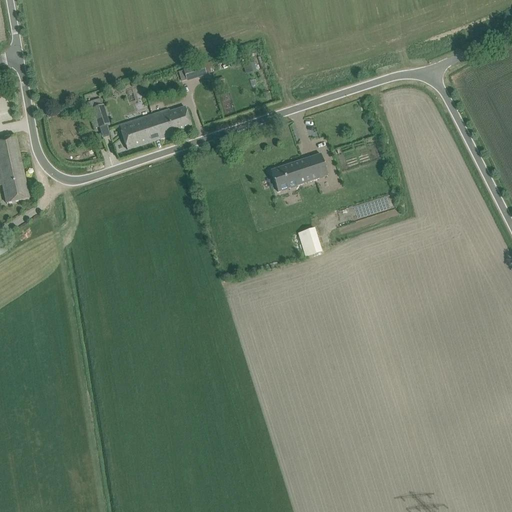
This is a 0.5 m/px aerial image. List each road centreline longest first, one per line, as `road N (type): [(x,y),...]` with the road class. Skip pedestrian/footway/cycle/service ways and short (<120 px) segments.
road 1 (unclassified): [(426,74),(69,181),(45,168),(32,140),(17,55)]
road 2 (unclassified): [(511,223),(457,113),(426,74)]
